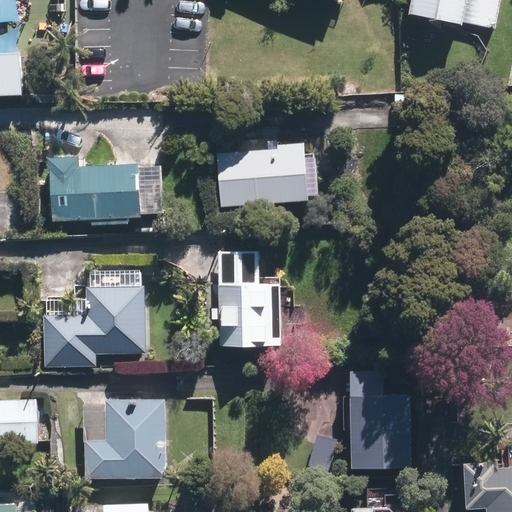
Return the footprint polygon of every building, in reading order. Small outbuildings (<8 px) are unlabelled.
[(493,30),(499,0),(413,0),(410,16),(466,28),(467,25),(493,30)] [(0,99),(21,99),(20,57),(0,57),(0,99)] [(221,209),(312,205),(309,145),(274,146),(273,129),(258,130),(259,141),(218,143),(221,209)] [(82,170),(81,159),(51,160),(53,224),(92,223),(92,229),(131,228),(130,222),(145,221),(144,168),(82,170)] [(219,255),(221,349),(285,347),(285,286),(260,287),(260,254),(219,255)] [(88,357),(149,356),(149,288),(88,289),(88,357)] [(71,348),(71,306),(47,306),(48,348),(71,348)] [(351,373),(352,472),(413,471),(413,397),(385,398),(385,373),(351,373)] [(0,401),(0,447),(39,447),(38,400),(0,401)] [(171,481),(170,402),(107,403),(108,444),(85,444),(85,482),(171,481)] [(339,443),(316,436),(307,469),(329,475),(339,443)] [(511,511),(511,469),(501,469),(501,464),(466,465),(468,511),(486,511),(511,511)]
